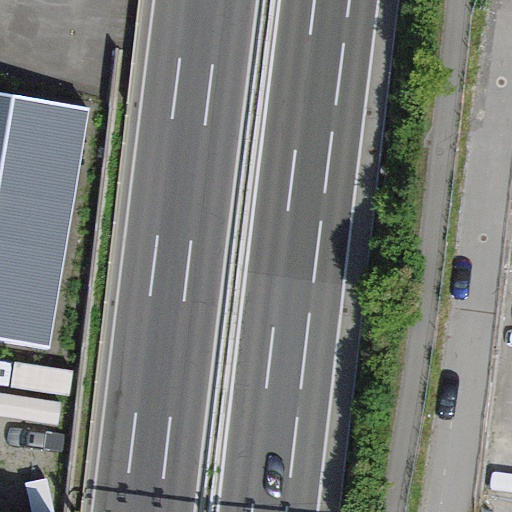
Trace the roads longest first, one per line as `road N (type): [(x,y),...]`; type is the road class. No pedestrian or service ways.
road 1 (motorway): [(265,511),(328,0)]
road 2 (motorway): [(212,0),(152,511)]
